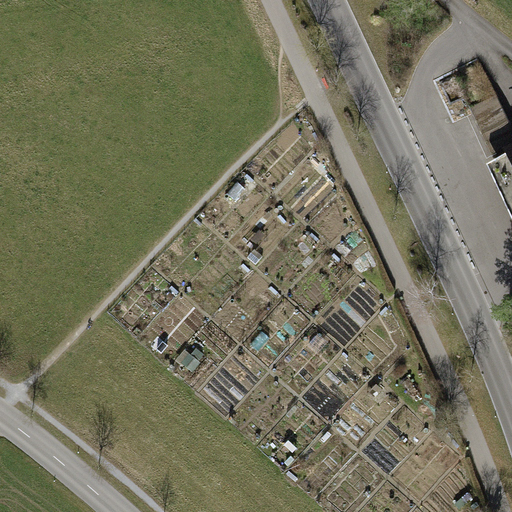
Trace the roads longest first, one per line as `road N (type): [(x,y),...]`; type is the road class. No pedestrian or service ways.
road 1 (tertiary): [(511,402),(326,0)]
road 2 (tertiary): [(118,511),(0,414)]
